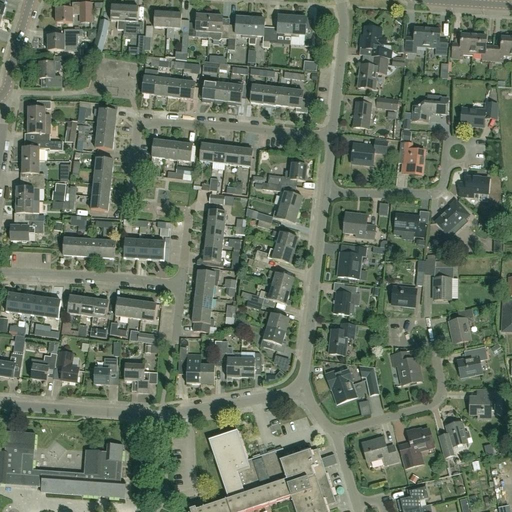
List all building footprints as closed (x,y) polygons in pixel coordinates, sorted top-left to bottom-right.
[(92,4),(85,4),(72,4),(72,5),(74,5),(74,10),(56,10),(56,24),(72,24),(72,16),(80,15),(80,24),(93,24),(92,4)] [(124,29),(126,8),(112,7),(111,22),(118,22),(118,31),(124,31),(124,29)] [(131,30),(131,23),(138,24),(139,8),(126,8),(124,29),(131,30)] [(154,29),(167,29),(168,14),(155,13),(154,29)] [(182,15),(168,14),(167,29),(167,39),(174,40),(175,30),(180,30),(182,15)] [(188,37),(196,38),(196,33),(202,33),(202,39),(208,39),(209,17),(197,16),(196,24),(189,24),(188,33),(188,37)] [(222,46),(228,46),(229,26),(229,27),(221,26),(222,17),(209,17),(208,39),(212,39),(213,34),(221,34),(221,40),(222,40),(222,46)] [(284,37),(292,38),(293,18),(279,17),(278,29),(271,29),(270,42),(283,43),(284,37)] [(307,19),(293,18),(292,38),(299,38),(299,36),(305,36),(305,47),(312,47),(313,27),(307,26),(307,19)] [(242,39),(249,39),(250,39),(251,19),(237,19),(237,27),(229,26),(228,46),(227,51),(235,52),(236,40),(236,36),(242,36),(242,39)] [(270,49),(270,42),(271,29),(264,28),(265,20),(251,19),(250,39),(249,39),(249,46),(256,46),(256,39),(257,39),(257,37),(263,37),(262,49),(270,49)] [(109,24),(100,22),(98,33),(93,51),(102,54),(103,51),(107,35),(109,24)] [(367,27),(367,28),(365,28),(364,39),(361,39),(360,49),(368,50),(367,57),(387,59),(392,60),(393,52),(378,51),(379,45),(382,45),(384,43),(385,41),(383,39),(379,38),(380,30),(373,29),(374,28),(372,26),(369,25),(367,27)] [(416,48),(426,49),(427,30),(415,29),(414,39),(406,38),(405,53),(416,54),(416,48)] [(440,31),(427,30),(426,49),(436,49),(435,55),(446,56),(447,41),(439,41),(440,31)] [(82,38),(82,37),(82,31),(64,31),(64,37),(48,37),(48,52),(65,52),(65,45),(77,45),(77,38),(82,38)] [(463,55),(473,55),(474,36),(461,35),(460,45),(453,45),(452,60),(463,61),(463,55)] [(474,36),(473,55),(482,56),(482,62),(492,62),(493,48),(485,47),(486,37),(474,36)] [(503,57),(511,57),(511,38),(502,38),(501,48),(493,48),(492,62),(503,63),(503,57)] [(62,79),(55,79),(55,73),(60,72),(60,64),(66,64),(66,58),(49,59),(50,64),(40,65),(40,81),(48,80),(49,88),(69,88),(68,79),(62,79)] [(386,75),(387,61),(373,60),(373,67),(361,66),(358,88),(375,90),(377,74),(386,75)] [(220,64),(212,63),(204,62),(203,68),(219,70),(220,64)] [(192,65),(185,64),(184,70),(183,75),(189,76),(189,71),(200,72),(201,66),(192,65)] [(237,75),(245,76),(248,76),(248,70),(246,70),(237,69),(233,68),(232,75),(237,75)] [(89,90),(92,79),(86,77),(82,88),(89,90)] [(143,96),(156,97),(158,80),(145,78),(143,96)] [(170,81),(158,80),(156,97),(168,99),(170,81)] [(168,99),(180,100),(182,82),(170,81),(168,99)] [(195,84),(182,82),(180,100),(193,102),(195,84)] [(211,102),(216,102),(218,85),(205,83),(203,104),(211,105),(211,102)] [(238,87),(230,86),(228,104),(228,107),(236,107),(236,104),(241,105),(244,84),(238,84),(238,87)] [(230,86),(218,85),(216,102),(216,105),(224,106),(224,103),(228,104),(230,86)] [(250,104),(263,106),(266,88),(253,86),(250,104)] [(278,89),(266,88),(263,106),(276,107),(278,89)] [(276,107),(288,109),(291,91),(278,89),(276,107)] [(304,92),(291,91),(288,109),(296,110),(296,113),(308,114),(309,101),(303,100),(304,92)] [(377,99),(376,109),(398,112),(399,101),(377,99)] [(447,115),(448,100),(441,99),(441,106),(425,104),(420,107),(418,108),(413,108),(412,122),(428,124),(428,117),(432,114),(447,115)] [(29,110),(29,123),(51,123),(51,116),(46,116),(46,111),(51,111),(51,103),(38,103),(38,110),(29,110)] [(368,130),(371,106),(356,104),(353,128),(368,130)] [(498,105),(494,105),(485,104),(485,111),(462,109),(460,127),(484,129),(485,117),(497,118),(498,105)] [(100,111),(98,124),(116,126),(118,113),(100,111)] [(70,122),(70,125),(68,124),(67,133),(69,133),(68,135),(75,136),(77,123),(70,122)] [(50,143),(51,123),(29,123),(28,135),(37,136),(37,143),(50,143)] [(115,139),(116,126),(98,124),(97,137),(115,139)] [(402,134),(401,141),(409,142),(410,134),(402,134)] [(115,139),(97,137),(96,150),(113,152),(115,139)] [(152,159),(165,160),(167,143),(154,141),(152,159)] [(386,155),(387,143),(375,141),(375,148),(354,145),(352,164),(373,167),(374,153),(386,155)] [(23,150),(23,162),(39,162),(40,150),(50,150),(50,152),(63,152),(63,143),(50,143),(37,143),(36,150),(23,150)] [(180,144),(167,143),(165,160),(178,162),(180,144)] [(412,145),(405,144),(400,143),(398,164),(403,165),(403,162),(409,163),(408,175),(422,177),(425,153),(411,151),(412,145)] [(180,144),(178,162),(191,163),(193,146),(180,144)] [(200,162),(213,164),(215,147),(202,145),(200,162)] [(213,164),(225,165),(227,148),(215,147),(213,164)] [(240,150),(227,148),(225,165),(238,167),(240,150)] [(253,151),(240,150),(238,167),(251,168),(253,151)] [(97,159),(95,172),(112,174),(114,161),(97,159)] [(39,176),(39,162),(23,162),(22,176),(31,176),(31,183),(44,183),(44,176),(39,176)] [(269,175),(268,185),(282,186),(297,188),(297,187),(296,187),(297,181),(305,182),(307,167),(292,165),(291,173),(286,172),(285,180),(282,180),(282,177),(269,175)] [(111,187),(112,174),(95,172),(94,185),(111,187)] [(460,184),(459,197),(473,198),(473,193),(488,194),(489,180),(466,179),(466,184),(460,184)] [(17,190),(17,203),(40,203),(40,190),(44,190),(44,183),(31,183),(31,190),(17,190)] [(281,193),(282,186),(268,185),(263,184),(263,190),(281,193)] [(65,195),(66,185),(56,185),(55,194),(65,195)] [(110,199),(111,187),(94,185),(92,197),(110,199)] [(158,192),(147,191),(147,202),(158,202),(158,192)] [(285,192),(281,206),(299,211),(303,198),(285,192)] [(211,195),(210,204),(224,205),(225,197),(211,195)] [(110,199),(92,197),(91,210),(108,212),(110,199)] [(459,225),(470,216),(456,201),(450,207),(451,208),(434,223),(445,235),(458,224),(459,225)] [(40,215),(40,203),(17,203),(17,215),(25,215),(24,223),(31,223),(39,223),(39,215),(40,215)] [(295,225),(299,211),(281,206),(279,213),(275,212),(273,218),(273,219),(277,220),(295,225)] [(209,211),(208,224),(225,226),(226,213),(209,211)] [(258,213),(256,219),(272,224),(273,219),(273,218),(258,213)] [(374,240),(376,227),(366,226),(367,217),(346,214),(343,234),(356,236),(355,238),(374,240)] [(424,238),(425,225),(419,225),(420,218),(396,215),(395,222),(396,222),(394,237),(401,237),(401,241),(412,242),(413,237),(424,238)] [(270,230),(272,224),(256,219),(256,221),(259,222),(258,226),(270,230)] [(237,220),(236,228),(246,229),(247,221),(243,221),(237,220)] [(43,235),(43,223),(39,223),(31,223),(31,228),(11,228),(11,243),(29,243),(29,235),(43,235)] [(108,237),(109,229),(111,229),(112,223),(104,223),(104,229),(104,237),(108,237)] [(165,235),(166,230),(166,224),(158,223),(157,229),(157,233),(162,234),(164,235),(165,235)] [(208,224),(206,237),(224,239),(225,226),(208,224)] [(244,237),(246,229),(236,228),(235,236),(241,237),(244,237)] [(272,237),(279,240),(277,247),(295,252),(299,239),(281,233),(280,234),(276,232),(274,232),(272,237)] [(206,237),(205,250),(222,252),(224,239),(206,237)] [(63,258),(76,259),(78,241),(64,240),(63,258)] [(76,259),(89,259),(90,241),(78,241),(76,259)] [(89,259),(102,260),(103,242),(90,241),(89,259)] [(125,259),(138,260),(139,242),(126,241),(125,259)] [(116,243),(103,242),(102,260),(115,261),(116,243)] [(138,260),(151,261),(152,243),(139,242),(138,260)] [(165,244),(152,243),(151,261),(164,262),(165,244)] [(258,252),(255,261),(267,265),(268,259),(291,266),(295,252),(277,247),(275,252),(270,250),(269,255),(258,252)] [(366,258),(367,250),(356,249),(355,256),(341,254),(338,278),(359,280),(366,282),(367,273),(360,272),(362,257),(366,258)] [(221,259),(222,252),(205,250),(203,263),(211,264),(211,267),(223,269),(224,259),(221,259)] [(267,265),(255,261),(250,260),(248,266),(265,271),(267,265)] [(434,277),(434,279),(433,279),(433,301),(450,301),(450,279),(453,279),(453,269),(435,269),(436,260),(425,261),(424,273),(424,276),(434,277)] [(199,272),(198,274),(197,274),(196,280),(198,280),(197,286),(214,288),(214,286),(217,286),(218,271),(206,270),(206,273),(199,272)] [(274,281),(272,287),(290,293),(294,280),(270,272),(268,279),(274,281)] [(423,287),(424,276),(424,273),(417,273),(416,287),(423,287)] [(225,289),(229,289),(235,290),(236,282),(226,281),(225,289)] [(197,286),(195,298),(212,300),(214,288),(197,286)] [(252,296),(250,302),(262,305),(264,300),(286,306),(290,293),(272,287),(270,295),(261,292),(259,298),(252,296)] [(354,306),(350,305),(351,295),(356,295),(357,288),(344,287),(343,294),(336,293),(334,314),(353,317),(354,306)] [(415,308),(416,291),(393,288),(391,305),(403,306),(403,307),(415,308)] [(7,313),(20,315),(22,297),(9,295),(7,313)] [(35,299),(22,297),(20,315),(32,316),(35,299)] [(81,316),(84,299),(71,297),(68,315),(81,316)] [(211,312),(212,300),(195,298),(194,310),(211,312)] [(47,300),(35,299),(32,316),(45,318),(47,300)] [(81,316),(93,318),(94,318),(96,301),(84,299),(81,316)] [(48,332),(49,324),(50,319),(58,320),(60,302),(47,300),(45,318),(44,323),(43,331),(42,337),(58,339),(59,333),(48,332)] [(129,319),(131,301),(118,300),(116,317),(129,319)] [(109,303),(96,301),(94,318),(93,318),(92,325),(97,326),(98,319),(107,320),(109,303)] [(129,319),(141,321),(144,303),(131,301),(129,319)] [(262,305),(250,302),(248,301),(246,307),(260,312),(262,305)] [(502,332),(511,332),(511,302),(504,302),(502,332)] [(157,305),(144,303),(141,321),(154,322),(157,305)] [(192,324),(195,324),(194,332),(209,334),(209,328),(213,329),(214,321),(210,320),(211,312),(194,310),(192,324)] [(466,320),(473,319),(471,310),(459,313),(461,321),(449,323),(453,345),(470,342),(466,320)] [(264,319),(270,321),(268,328),(286,333),(290,320),(272,315),(266,313),(264,319)] [(61,336),(78,339),(79,332),(78,332),(71,331),(72,324),(63,323),(61,336)] [(110,336),(126,338),(127,332),(119,331),(119,332),(117,332),(118,325),(111,324),(110,336)] [(329,355),(344,357),(345,357),(347,340),(354,340),(355,326),(342,325),(341,332),(332,331),(329,355)] [(79,326),(78,332),(79,332),(78,339),(86,340),(88,327),(79,326)] [(94,327),(93,335),(108,338),(109,329),(94,327)] [(261,347),(275,351),(280,353),(286,333),(268,328),(264,341),(262,341),(261,347)] [(156,345),(157,337),(139,334),(138,342),(156,345)] [(214,386),(215,367),(221,367),(221,355),(222,342),(215,342),(215,355),(215,367),(201,366),(200,385),(214,386)] [(226,379),(241,379),(241,360),(234,360),(234,355),(232,355),(233,349),(228,348),(228,343),(222,342),(221,355),(224,356),(224,358),(227,358),(226,379)] [(48,354),(57,355),(59,345),(49,344),(48,354)] [(479,363),(488,361),(485,349),(469,352),(470,360),(457,363),(460,379),(482,375),(479,363)] [(59,360),(57,370),(57,371),(63,371),(62,382),(62,383),(77,385),(79,371),(78,371),(72,370),(74,358),(74,355),(60,353),(59,360)] [(402,387),(422,383),(417,360),(409,362),(407,353),(391,356),(394,368),(397,367),(402,387)] [(21,369),(23,357),(12,355),(11,365),(0,363),(0,378),(14,380),(16,368),(21,369)] [(55,368),(57,356),(51,355),(51,358),(45,358),(43,368),(33,367),(31,381),(47,383),(50,367),(55,368)] [(255,360),(241,360),(241,379),(255,380),(255,373),(261,373),(262,355),(255,355),(255,360)] [(118,375),(118,361),(105,361),(104,372),(96,372),(95,387),(110,387),(110,375),(118,375)] [(186,385),(200,385),(201,366),(201,362),(187,362),(186,385)] [(149,394),(150,374),(145,374),(145,367),(126,366),(125,382),(138,383),(138,394),(149,394)] [(369,397),(380,395),(376,375),(375,369),(359,367),(362,379),(365,378),(369,397)] [(265,376),(265,384),(279,380),(284,375),(280,371),(276,376),(265,376)] [(331,391),(332,391),(347,385),(348,388),(353,387),(352,383),(348,371),(336,376),(335,374),(326,377),(331,391)] [(357,399),(353,387),(348,388),(347,385),(332,391),(337,406),(357,399)] [(491,420),(491,411),(494,411),(494,404),(501,404),(501,393),(487,393),(487,400),(470,400),(470,415),(479,415),(479,420),(491,420)] [(461,423),(454,426),(453,423),(447,425),(448,427),(446,428),(448,435),(438,438),(441,448),(444,461),(454,458),(452,448),(467,444),(466,440),(471,439),(469,432),(464,433),(461,423)] [(434,449),(433,446),(429,431),(417,434),(416,432),(407,434),(410,445),(398,448),(404,472),(425,466),(421,453),(434,449)] [(324,470),(327,469),(337,465),(334,456),(321,461),(318,451),(313,452),(309,454),(304,455),(299,457),(279,463),(276,452),(265,456),(254,460),(247,462),(238,432),(229,435),(209,442),(228,501),(196,511),(196,510),(189,511),(253,511),(268,506),(270,505),(291,498),(295,511),(327,511),(326,508),(336,505),(324,470)] [(124,499),(125,484),(117,483),(118,464),(121,464),(123,447),(107,446),(106,454),(86,453),(84,476),(33,472),(34,448),(35,436),(4,433),(3,450),(5,450),(5,452),(5,455),(0,454),(0,486),(39,489),(41,489),(41,494),(106,499),(124,500),(124,499)] [(384,467),(398,463),(393,447),(385,449),(383,439),(361,445),(365,457),(368,456),(370,463),(382,460),(384,467)] [(398,511),(402,511),(401,511),(404,511),(421,508),(419,501),(428,499),(425,486),(407,491),(408,497),(399,500),(399,501),(396,501),(398,511)]
